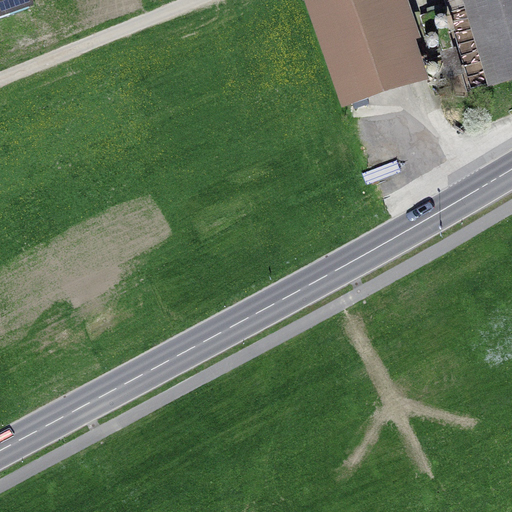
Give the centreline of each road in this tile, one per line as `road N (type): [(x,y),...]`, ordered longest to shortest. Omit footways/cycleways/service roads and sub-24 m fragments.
road 1 (primary): [(0,449),(511,169)]
road 2 (track): [(0,79),(198,0)]
